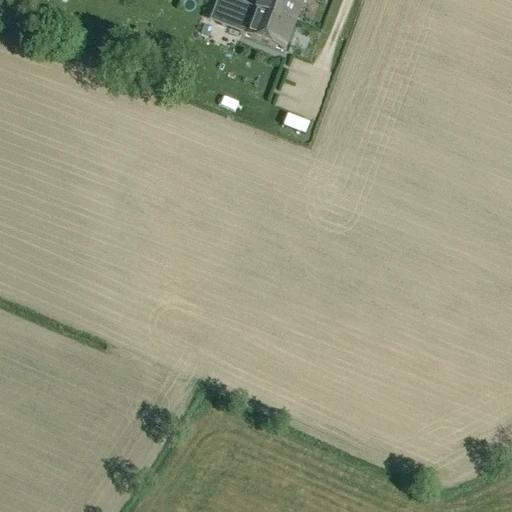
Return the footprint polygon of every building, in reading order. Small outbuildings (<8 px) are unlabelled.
[(230,0),(228,0),(219,24),(286,51),(298,21),(270,10),(268,15),(251,8),(230,0)] [(253,0),(251,8),(268,15),(270,10),(298,21),(306,0),(253,0)] [(30,24),(64,37),(70,18),(37,6),(30,24)] [(164,63),(172,43),(134,28),(126,49),(164,63)] [(304,137),(308,125),(286,117),(282,128),(304,137)]
